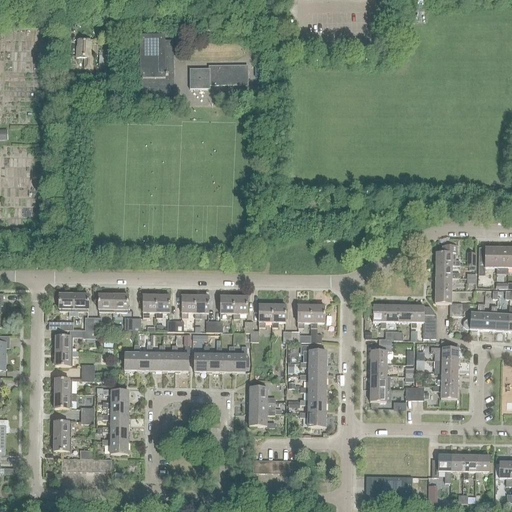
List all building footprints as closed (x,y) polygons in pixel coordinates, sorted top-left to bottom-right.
[(165,37),(139,38),(139,81),(142,81),(142,97),(174,97),(174,43),(165,43),(165,37)] [(90,41),(77,41),(77,50),(76,50),(76,59),(85,59),(85,69),(92,69),(92,55),(90,55),(90,41)] [(113,67),(113,56),(100,56),(100,67),(113,67)] [(112,68),(101,67),(101,80),(112,80),(112,68)] [(190,71),(190,91),(210,91),(210,86),(247,86),(247,68),(209,68),(209,71),(190,71)] [(0,141),(8,141),(8,131),(0,131),(0,141)] [(452,267),(459,267),(459,262),(455,262),(455,255),(456,255),(456,247),(441,247),(441,254),(435,254),(435,267),(452,267)] [(485,269),(496,269),(496,249),(485,249),(485,257),(478,257),(478,278),(484,278),(485,269)] [(496,249),(496,269),(507,269),(507,250),(496,249)] [(469,268),(476,268),(476,255),(467,255),(467,268),(469,268)] [(452,267),(435,267),(435,281),(452,281),(452,279),(460,279),(460,274),(452,274),(452,267)] [(452,281),(435,281),(435,293),(452,292),(452,281)] [(452,292),(435,293),(435,306),(436,306),(449,306),(449,312),(462,312),(462,305),(452,305),(452,292)] [(59,312),(69,313),(69,317),(73,317),(73,313),(74,296),(59,295),(59,312)] [(74,296),(73,313),(73,317),(78,317),(78,312),(88,313),(88,296),(74,296)] [(99,313),(113,313),(113,296),(98,296),(98,311),(99,311),(99,313)] [(113,296),(113,313),(127,313),(127,311),(128,311),(128,297),(113,296)] [(148,314),(156,314),(156,297),(143,297),(143,319),(148,319),(148,314)] [(156,297),(156,314),(156,319),(162,319),(162,314),(169,314),(169,297),(156,297)] [(187,315),(195,315),(195,298),(182,298),(182,320),(187,320),(187,315)] [(195,298),(195,315),(195,320),(200,320),(201,314),(208,315),(209,298),(195,298)] [(226,315),(233,316),(233,298),(220,298),(220,320),(226,320),(226,315)] [(233,298),(233,316),(233,320),(239,321),(239,315),(247,316),(247,299),(233,298)] [(466,330),(469,330),(469,331),(482,331),(483,315),(484,315),(484,306),(478,306),(477,315),(470,314),(470,321),(466,320),(464,322),(463,323),(463,327),(464,329),(466,330)] [(272,324),(272,307),(258,307),(258,329),(265,329),(265,324),(272,324)] [(272,307),(272,324),(272,329),(278,329),(278,324),(285,324),(285,307),(272,307)] [(372,323),(380,323),(380,329),(385,329),(385,323),(386,307),(373,307),(372,323)] [(386,307),(385,323),(398,324),(398,307),(386,307)] [(398,307),(398,324),(410,324),(411,308),(398,307)] [(303,325),(311,325),(311,308),(297,308),(297,330),(303,330),(303,325)] [(311,308),(311,325),(311,344),(322,344),(322,336),(317,336),(317,325),(324,325),(324,308),(311,308)] [(416,324),(423,324),(423,322),(423,316),(434,316),(434,314),(429,308),(424,308),(411,308),(410,324),(410,329),(416,329),(416,324)] [(483,315),(482,331),(495,332),(496,316),(497,308),(491,308),(490,316),(484,315),(483,315)] [(507,333),(508,317),(496,316),(495,332),(507,333)] [(93,320),(93,332),(96,332),(96,334),(101,333),(101,320),(96,320),(93,320)] [(124,333),(132,333),(133,320),(124,320),(124,333)] [(176,333),(176,322),(167,322),(167,333),(176,333)] [(60,331),(70,332),(73,332),(73,323),(60,323),(60,331)] [(214,334),(214,323),(206,323),(206,334),(214,334)] [(95,340),(95,334),(96,334),(96,332),(93,332),(85,332),(82,332),(73,332),(70,332),(70,339),(55,339),(55,353),(72,353),(72,339),(83,339),(83,340),(95,340)] [(292,344),(292,334),(283,334),(283,344),(292,344)] [(9,338),(0,337),(0,370),(7,370),(7,349),(9,349),(9,338)] [(434,363),(458,363),(458,346),(441,342),(441,346),(443,347),(443,350),(430,350),(430,355),(434,356),(434,363)] [(138,373),(138,355),(140,355),(140,347),(135,347),(134,355),(124,355),(120,355),(120,361),(124,361),(124,372),(138,373)] [(308,364),(308,365),(326,365),(326,353),(321,353),(321,347),(300,347),(300,356),(303,356),(303,363),(308,364)] [(371,353),(370,366),(386,366),(386,354),(391,354),(391,347),(379,347),(379,354),(371,353)] [(150,373),(150,355),(152,355),(152,348),(147,348),(147,355),(140,355),(138,355),(138,373),(150,373)] [(163,373),(164,356),(165,356),(165,348),(160,348),(159,356),(152,355),(150,355),(150,373),(163,373)] [(176,373),(176,356),(177,356),(177,348),(172,348),(172,356),(165,356),(164,356),(163,373),(176,373)] [(177,356),(176,356),(176,373),(188,374),(189,356),(190,356),(190,348),(185,348),(185,356),(177,356)] [(208,374),(208,357),(209,357),(210,349),(204,348),(204,357),(195,356),(194,373),(208,374)] [(220,374),(221,357),(222,357),(222,349),(217,349),(217,357),(209,357),(208,357),(208,374),(220,374)] [(232,374),(233,357),(234,357),(234,349),(229,349),(229,357),(222,357),(221,357),(220,374),(232,374)] [(234,357),(233,357),(232,374),(245,375),(245,369),(245,358),(247,358),(247,349),(242,349),(242,357),(234,357)] [(72,353),(55,353),(55,368),(70,368),(72,368),(72,358),(78,358),(78,353),(72,353)] [(326,365),(308,365),(308,364),(303,363),(300,363),(300,368),(308,368),(308,376),(308,377),(326,378),(326,365)] [(458,363),(441,363),(434,363),(434,376),(441,376),(441,375),(457,376),(458,363)] [(370,366),(370,378),(386,378),(386,366),(370,366)] [(81,375),(95,375),(95,367),(82,367),(81,375)] [(441,375),(441,376),(440,387),(457,388),(457,376),(441,375)] [(326,378),(308,377),(308,376),(301,376),(300,381),(308,381),(308,389),(308,390),(326,390),(326,378)] [(390,378),(386,378),(370,378),(370,391),(386,391),(390,391),(390,378)] [(55,396),(72,396),(72,382),(69,382),(69,381),(55,381),(55,396)] [(249,389),(249,403),(267,403),(267,404),(275,404),(275,399),(267,399),(268,390),(265,390),(265,386),(254,386),(254,390),(249,389)] [(457,401),(457,388),(440,387),(433,387),(433,392),(440,392),(440,401),(457,401)] [(326,390),(308,390),(308,389),(300,389),(300,393),(308,393),(308,402),(308,403),(325,403),(326,390)] [(111,404),(111,405),(128,405),(129,393),(112,392),(112,391),(104,391),(97,391),(96,396),(111,396),(111,404)] [(386,404),(386,391),(370,391),(370,404),(386,404)] [(71,410),(71,401),(76,401),(76,396),(72,396),(55,396),(54,410),(69,411),(69,410),(71,410)] [(325,403),(308,403),(308,402),(300,401),(300,407),(308,407),(308,414),(307,415),(325,416),(325,403)] [(267,412),(267,404),(267,403),(249,403),(249,415),(267,415),(267,417),(275,417),(275,416),(281,416),(281,411),(275,411),(275,412),(267,412)] [(128,405),(111,405),(111,404),(103,404),(103,408),(111,409),(111,416),(111,417),(128,418),(128,405)] [(81,418),(94,418),(94,409),(81,409),(81,418)] [(325,416),(307,415),(308,414),(299,414),(299,419),(308,419),(307,429),(325,429),(325,416)] [(267,417),(267,415),(249,415),(249,428),(266,429),(266,430),(275,430),(275,425),(266,425),(267,417)] [(128,418),(111,417),(111,416),(103,416),(103,421),(111,421),(110,429),(110,431),(128,431),(128,418)] [(0,464),(1,464),(1,456),(6,456),(6,434),(8,434),(8,422),(0,422),(0,464)] [(54,424),(54,439),(72,439),(72,424),(54,424)] [(128,431),(110,431),(110,429),(103,429),(103,434),(110,434),(110,441),(110,443),(128,443),(128,431)] [(72,439),(54,439),(54,453),(69,453),(69,452),(71,452),(72,439)] [(128,443),(110,443),(110,441),(102,441),(102,446),(110,446),(110,456),(128,456),(128,443)] [(94,452),(81,452),(81,460),(94,460),(94,452)] [(432,462),(432,465),(431,479),(437,479),(438,473),(444,473),(444,484),(450,484),(450,473),(450,457),(438,457),(438,462),(432,462)] [(450,473),(463,474),(463,457),(450,457),(450,473)] [(476,457),(463,457),(463,474),(463,481),(468,481),(468,474),(475,474),(476,474),(476,457)] [(489,458),(476,457),(476,474),(475,474),(475,481),(480,481),(481,474),(493,474),(493,464),(489,464),(489,458)] [(511,489),(511,481),(510,481),(510,464),(496,464),(495,481),(506,481),(506,489),(511,489)] [(411,479),(366,478),(366,499),(411,500),(411,479)] [(428,499),(428,508),(436,508),(436,499),(428,499)]
